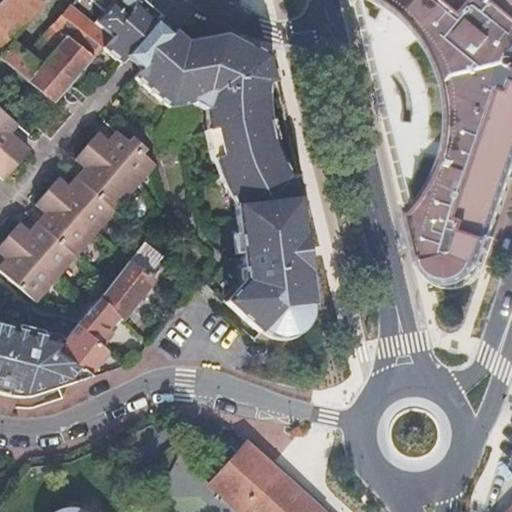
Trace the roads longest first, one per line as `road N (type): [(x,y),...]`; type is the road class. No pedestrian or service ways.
road 1 (residential): [(363,427),(184,382),(147,385),(55,424),(0,426)]
road 2 (tertiary): [(399,323),(330,22)]
road 3 (residential): [(201,0),(277,32),(330,22)]
